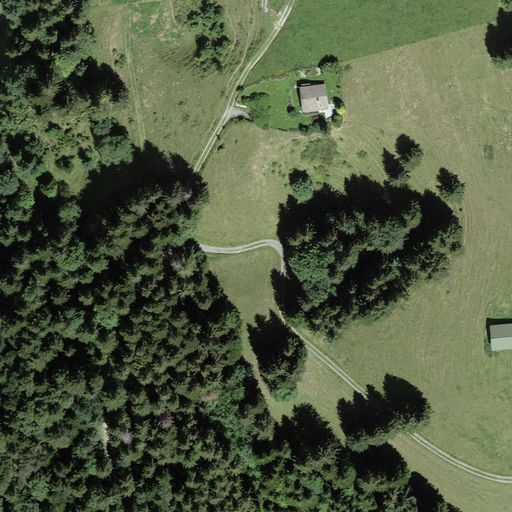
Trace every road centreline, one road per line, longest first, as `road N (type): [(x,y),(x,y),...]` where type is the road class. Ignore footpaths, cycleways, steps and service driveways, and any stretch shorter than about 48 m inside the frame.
road 1 (track): [(123,511),(107,439),(111,344),(141,281),(184,232),(191,183),(270,36)]
road 2 (track): [(177,245),(280,246),(287,259),(284,319),(302,339),(426,445),(511,479)]
road 3 (track): [(131,0),(127,60),(144,208),(149,233),(168,251)]
